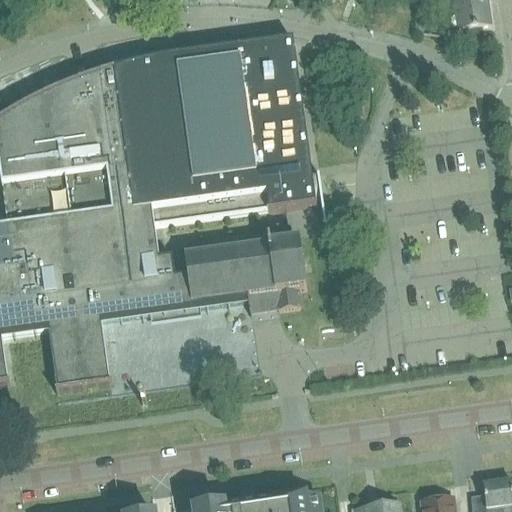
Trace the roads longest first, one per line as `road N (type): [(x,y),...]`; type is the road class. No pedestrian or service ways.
road 1 (residential): [(511,412),(160,462)]
road 2 (residential): [(511,110),(424,62),(343,38)]
road 3 (residential): [(160,462),(0,486)]
